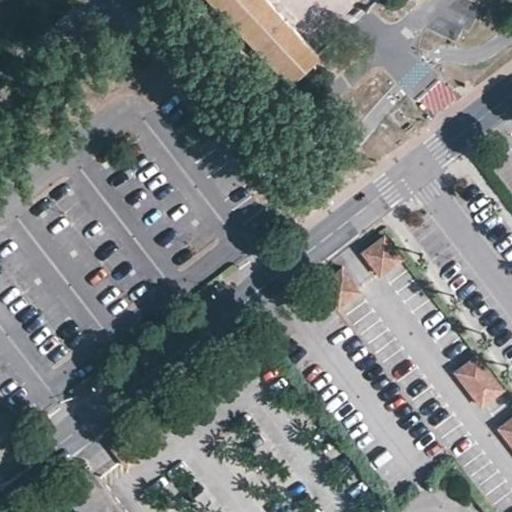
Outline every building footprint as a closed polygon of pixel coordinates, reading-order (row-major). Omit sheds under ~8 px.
[(211,0),(288,80),(316,56),(293,28),(268,0),(211,0)] [(384,234),(362,251),(379,273),(400,257),(384,234)] [(360,288),(343,266),(319,284),(336,306),(360,288)] [(501,389),(474,353),(473,353),(453,368),(480,404),(501,389)] [(511,415),(498,426),(511,444),(511,415)] [(132,430),(111,445),(125,463),(146,448),(132,430)]
